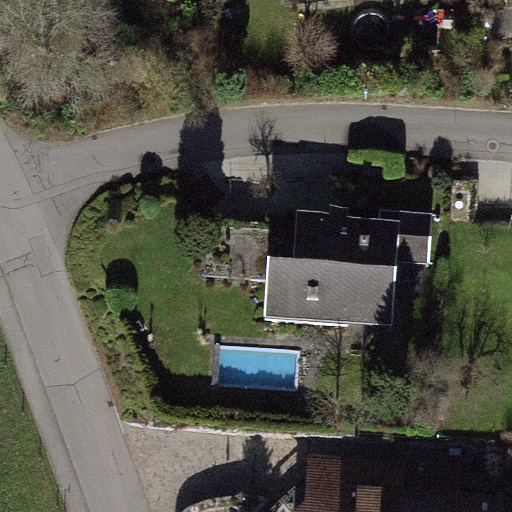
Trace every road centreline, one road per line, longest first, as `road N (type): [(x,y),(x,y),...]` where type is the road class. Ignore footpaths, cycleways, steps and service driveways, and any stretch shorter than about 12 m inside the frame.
road 1 (residential): [(511,133),(306,120),(171,140),(5,195)]
road 2 (residential): [(5,195),(116,511)]
